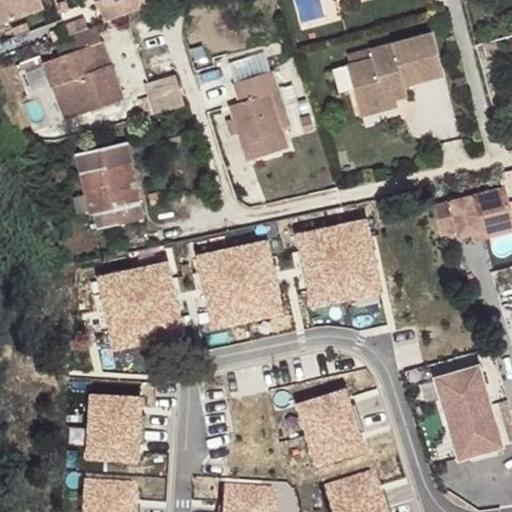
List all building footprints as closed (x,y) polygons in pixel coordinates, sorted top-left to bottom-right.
[(0,0),(0,24),(43,9),(39,0),(0,0)] [(106,22),(148,7),(145,0),(103,0),(105,4),(100,5),(100,6),(106,22)] [(96,25),(54,41),(59,56),(42,62),(51,87),(52,87),(68,81),(79,112),(80,115),(123,99),(110,64),(103,67),(96,70),(88,47),(95,45),(102,42),(96,25)] [(396,89),(408,85),(446,74),(433,32),(351,55),(354,64),(350,65),(362,112),(400,101),(396,89)] [(95,45),(88,47),(96,70),(103,67),(95,45)] [(230,107),(247,162),(290,150),(284,129),(292,126),(275,70),(271,71),(266,57),(233,67),(237,82),(233,83),(240,104),(230,107)] [(148,109),(183,104),(179,72),(144,77),(148,109)] [(79,112),(68,81),(52,87),(59,108),(65,111),(80,115),(79,112)] [(412,97),(408,85),(396,89),(400,101),(412,97)] [(402,107),(400,101),(362,112),(364,118),(402,107)] [(144,221),(128,144),(78,155),(91,217),(96,216),(100,231),(144,221)] [(511,166),(500,167),(501,182),(511,181),(511,166)] [(511,229),(500,187),(427,208),(436,238),(452,234),(454,240),(467,236),(469,242),(511,229)] [(294,235),(308,307),(378,293),(363,221),(294,235)] [(196,257),(210,329),(280,315),(265,243),(196,257)] [(97,277),(112,348),(181,335),(166,263),(97,277)] [(211,432),(236,429),(230,391),(268,385),(265,365),(233,370),(235,381),(204,386),(211,432)] [(478,368),(434,380),(456,459),(500,447),(478,368)] [(319,466),(364,452),(345,392),(296,408),(302,426),(295,428),(303,453),(314,450),(319,466)] [(137,405),(89,403),(86,465),(137,468),(138,449),(146,450),(147,423),(136,423),(137,405)] [(384,511),(375,482),(325,497),(330,511),(384,511)] [(130,511),(132,498),(84,495),(83,511),(130,511)] [(271,511),(272,500),(224,498),(223,511),(271,511)]
